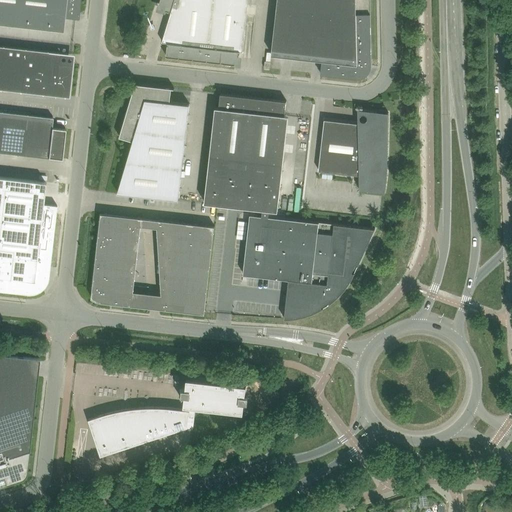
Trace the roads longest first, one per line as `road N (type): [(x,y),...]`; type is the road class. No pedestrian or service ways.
road 1 (unclassified): [(90,64),(356,94),(379,84),(388,65),(387,0)]
road 2 (secondary): [(365,409),(332,445),(130,511)]
road 3 (secondary): [(448,73),(446,242),(418,324)]
road 4 (unclassified): [(62,314),(90,64)]
road 5 (unclassified): [(508,249),(501,0)]
road 6 (secondary): [(470,286),(475,213),(448,73)]
road 7 (unclassified): [(0,501),(39,482),(62,314)]
road 8 (secondary): [(234,511),(300,483),(382,431)]
road 9 (unclassified): [(222,332),(62,314)]
road 10 (unclassified): [(370,350),(294,334),(222,332)]
road 11 (unknown): [(322,90),(315,178),(374,188)]
road 12 (unclassified): [(222,332),(361,366)]
